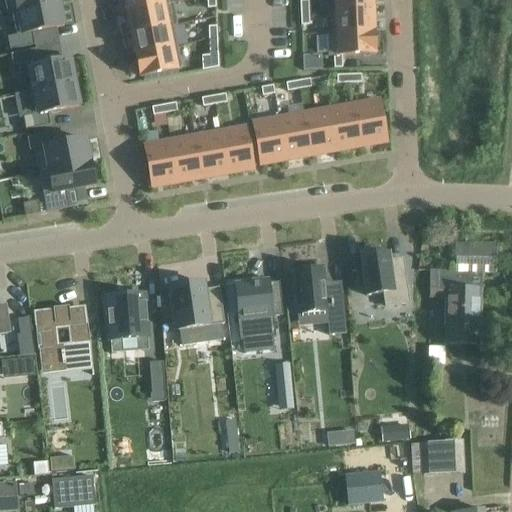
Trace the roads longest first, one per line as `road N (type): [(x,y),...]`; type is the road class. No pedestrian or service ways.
road 1 (residential): [(132,234),(408,193)]
road 2 (residential): [(84,0),(132,234)]
road 3 (residential): [(400,0),(408,193)]
road 4 (residential): [(0,257),(132,234)]
